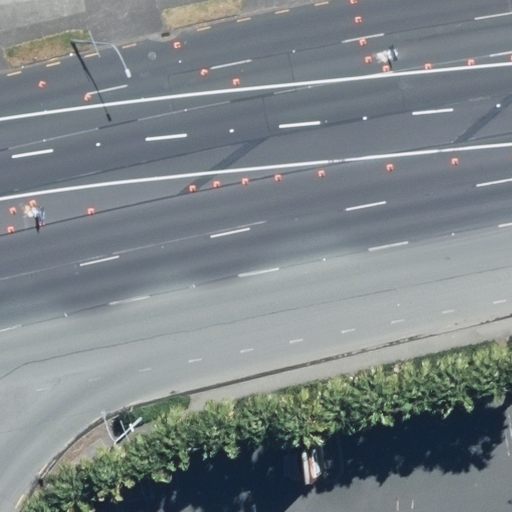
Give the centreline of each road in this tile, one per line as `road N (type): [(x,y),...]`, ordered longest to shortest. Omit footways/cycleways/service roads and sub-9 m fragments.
road 1 (primary): [(0,157),(162,119),(511,61)]
road 2 (primary): [(511,213),(0,308)]
